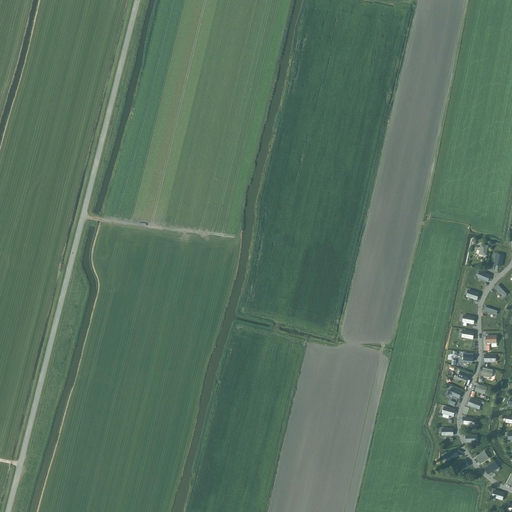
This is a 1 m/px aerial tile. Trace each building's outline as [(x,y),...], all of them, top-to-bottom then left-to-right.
[(488,246),(481,244),(479,254),(486,256),(488,246)] [(497,255),(495,265),(501,266),(503,256),(497,255)] [(478,278),(488,282),(490,276),(481,272),(478,278)] [(498,285),(495,288),(499,292),(499,293),(500,292),(504,296),(506,294),(507,294),(498,285)] [(467,297),(477,300),(479,293),(469,290),(467,297)] [(475,317),(465,315),(464,322),(473,324),(475,317)] [(463,337),(473,339),(474,332),(464,331),(463,337)] [(474,354),(464,353),(463,361),(473,362),(474,354)] [(493,370),(483,368),(482,376),(491,378),(491,377),(492,376),(492,375),(492,374),(493,370)] [(470,374),(461,370),(458,377),(467,381),(470,374)] [(487,387),(477,384),(475,391),(484,394),(487,387)] [(459,398),(462,392),(452,388),(449,394),(459,398)] [(469,406),(479,409),(481,403),(471,400),(469,406)] [(443,414),(453,416),(455,410),(445,407),(443,414)] [(455,451),(446,457),(449,462),(458,455),(455,451)] [(485,452),(476,458),(480,464),(489,458),(488,457),(488,456),(487,455),(485,452)] [(457,466),(461,471),(469,465),(465,460),(457,466)] [(486,468),(490,473),(498,468),(494,462),(486,468)] [(495,491),(493,497),(503,500),(504,493),(495,491)]
